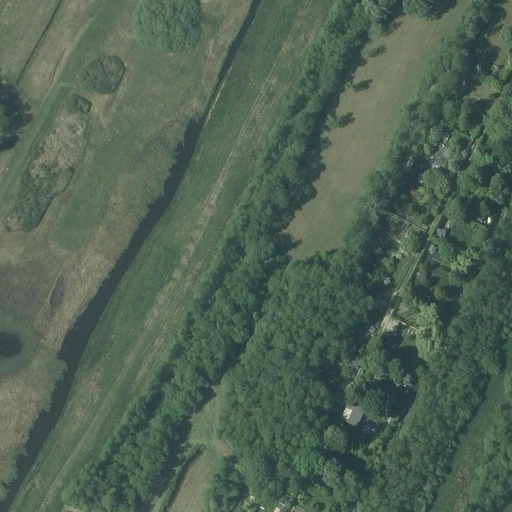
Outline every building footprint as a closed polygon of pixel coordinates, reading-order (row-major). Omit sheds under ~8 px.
[(479,111),(482,104),(475,101),(472,108),(479,111)] [(461,115),(465,107),(459,104),(455,112),(461,115)] [(447,142),(450,136),(442,133),(440,139),(447,142)] [(414,197),(418,192),(410,187),(406,191),(414,197)] [(436,229),(436,239),(446,239),(446,230),(436,229)] [(423,282),(427,275),(419,271),(416,277),(423,282)] [(402,312),(406,305),(400,302),(396,309),(402,312)] [(400,388),(403,380),(398,378),(394,385),(400,388)] [(347,423),(347,424),(357,429),(366,411),(355,406),(354,408),(347,405),(341,420),(347,423)]
